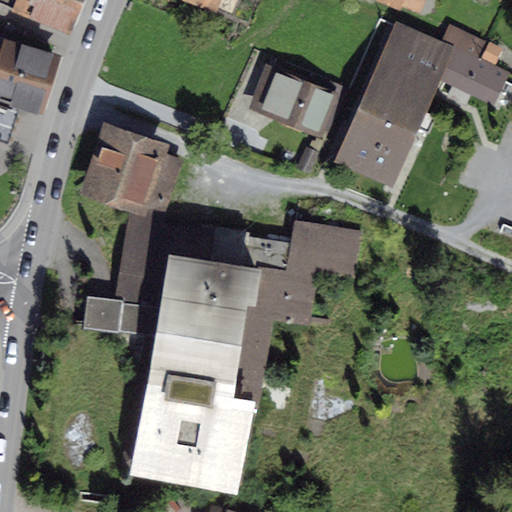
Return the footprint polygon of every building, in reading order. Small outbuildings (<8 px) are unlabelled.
[(0,0),(64,26),(75,0),(0,0)] [(442,46),(474,60),(482,43),(451,25),(442,46)] [(474,60),(442,46),(402,28),(348,152),(389,170),(432,73),(485,97),(498,70),(474,60)] [(0,96),(14,101),(16,94),(38,101),(53,54),(1,37),(0,38),(0,51),(5,53),(0,68),(0,96)] [(333,99),(313,91),(267,71),(250,111),(296,131),(299,124),(319,132),(333,99)] [(18,111),(0,105),(0,140),(9,143),(18,111)] [(134,226),(154,230),(179,158),(109,134),(92,184),(135,199),(131,226),(134,226)] [(144,367),(126,461),(229,479),(246,405),(256,406),(270,315),(305,320),(313,267),(353,273),(359,233),(296,223),(287,276),(242,268),(247,235),(215,231),(213,241),(206,240),(207,236),(177,231),(177,226),(157,223),(154,230),(134,226),(130,247),(128,247),(127,258),(125,269),(127,269),(122,298),(88,293),(84,325),(164,337),(159,370),(144,367)]
